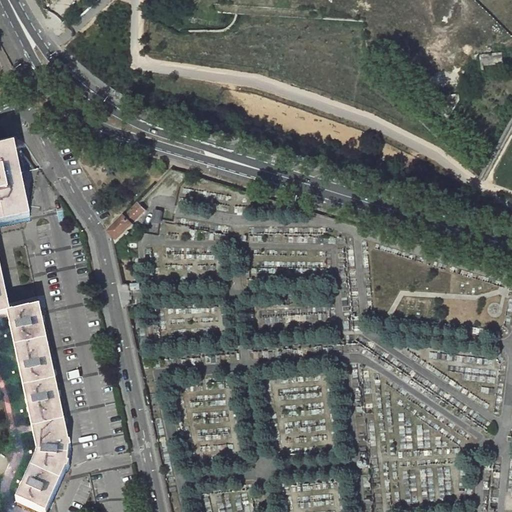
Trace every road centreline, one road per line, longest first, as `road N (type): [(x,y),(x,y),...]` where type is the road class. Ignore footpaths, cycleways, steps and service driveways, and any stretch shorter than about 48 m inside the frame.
road 1 (residential): [(159,511),(103,235),(24,109)]
road 2 (primary): [(347,195),(145,124),(101,99),(66,71),(17,0)]
road 3 (primary): [(39,73),(106,131),(347,195)]
road 4 (primary): [(511,246),(347,195)]
